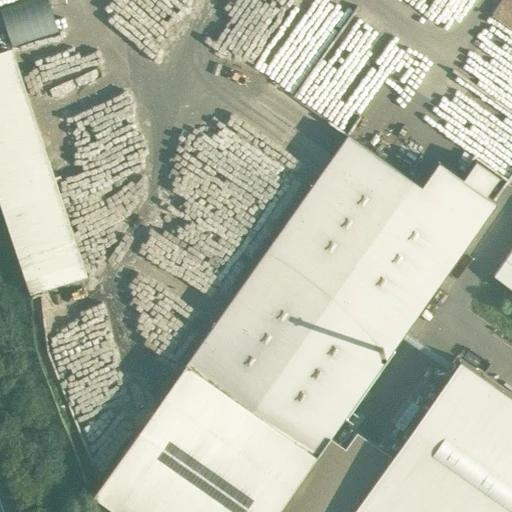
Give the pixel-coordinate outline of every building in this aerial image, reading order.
[(15,0),(1,2),(6,40),(54,34),(49,0),(15,0)] [(511,0),(501,0),(491,15),(511,30),(511,0)] [(87,274),(11,47),(0,50),(0,202),(30,293),(87,274)] [(347,133),(93,493),(119,511),(275,511),(328,436),(495,201),(438,160),(421,184),(347,133)] [(511,250),(492,279),(511,293),(511,250)] [(511,511),(511,395),(459,359),(390,455),(351,511),(511,511)] [(389,394),(397,376),(378,367),(370,386),(389,394)] [(351,511),(390,455),(354,430),(343,446),(328,436),(275,511),(351,511)]
